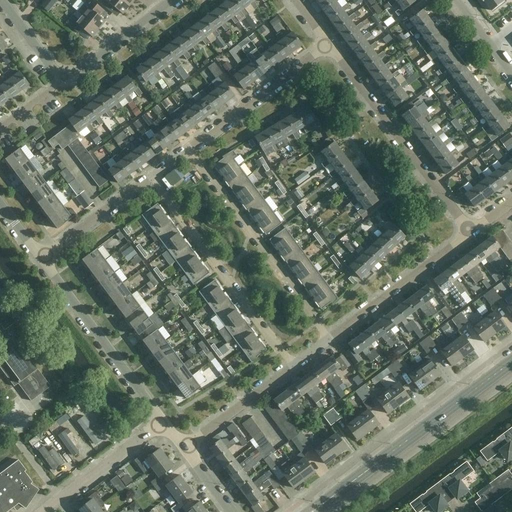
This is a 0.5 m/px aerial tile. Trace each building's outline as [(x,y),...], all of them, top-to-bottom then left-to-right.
[(47,12),(54,4),(57,0),(45,0),(40,6),(47,12)] [(91,0),(86,0),(84,3),(77,11),(82,15),(99,29),(105,21),(100,16),(104,11),(91,0)] [(121,0),(95,0),(108,10),(112,5),(122,14),(129,6),(121,0)] [(235,0),(227,0),(223,4),(233,17),(235,16),(240,12),(244,17),(248,14),(244,9),(244,8),(242,10),(235,0)] [(244,8),(244,9),(250,4),(254,10),(258,7),(254,1),(252,2),(250,0),(235,0),(242,10),(244,8)] [(314,0),(321,10),(335,0),(334,0),(314,0)] [(341,8),(337,2),(339,0),(334,0),(335,0),(321,10),(329,20),(342,10),(341,8)] [(416,1),(415,0),(395,0),(395,1),(396,2),(401,8),(395,12),(398,16),(404,11),(403,10),(416,1)] [(482,0),(484,2),(485,1),(492,11),(505,2),(504,1),(505,0),(482,0)] [(225,23),(231,19),(235,24),(239,21),(235,16),(233,17),(223,4),(213,11),(223,24),(225,23)] [(348,17),(344,12),(349,8),(346,4),(341,8),(342,10),(329,20),(336,29),(349,19),(348,17)] [(386,8),(381,12),(385,18),(390,14),(386,8)] [(408,20),(414,28),(409,32),(413,36),(417,32),(416,30),(430,19),(422,9),(408,20)] [(213,11),(203,18),(213,31),(215,30),(221,26),(225,31),(229,28),(225,23),(223,24),(213,11)] [(336,29),(343,39),(356,29),(355,27),(351,21),(360,15),(357,11),(348,17),(349,19),(336,29)] [(99,29),(82,15),(79,19),(72,14),(65,23),(77,33),(81,28),(92,37),(99,29)] [(381,22),(375,14),(370,17),(376,26),(381,22)] [(394,21),(391,16),(383,22),(387,27),(394,21)] [(206,37),(212,33),(216,38),(213,40),(221,50),(227,46),(219,36),(219,35),(215,30),(213,31),(203,18),(194,25),(204,39),(206,37)] [(416,30),(417,32),(422,38),(417,42),(420,46),(425,42),(423,39),(437,29),(430,19),(416,30)] [(399,22),(389,30),(393,34),(402,27),(399,22)] [(361,23),(355,27),(356,29),(343,39),(350,48),(364,39),(362,37),(363,37),(358,31),(364,27),(361,23)] [(194,25),(184,33),(194,46),(196,44),(196,45),(202,40),(206,46),(210,43),(206,37),(204,39),(194,25)] [(444,39),(437,29),(423,39),(425,42),(429,47),(424,51),(427,55),(432,51),(430,49),(444,39)] [(292,53),(302,45),(292,32),(283,38),(279,32),(276,35),(280,41),(282,39),(292,53)] [(350,48),(357,58),(371,48),(370,46),(366,41),(371,36),(368,32),(363,37),(362,37),(364,39),(350,48)] [(187,52),(192,48),(196,53),(200,50),(196,45),(196,44),(194,46),(184,33),(174,40),(184,53),(187,52)] [(282,60),(292,53),(282,39),(280,41),(274,45),(270,39),(266,42),(270,48),(272,46),(282,60)] [(432,51),(436,57),(431,61),(434,65),(439,61),(437,59),(451,48),(444,39),(430,49),(432,51)] [(174,40),(165,47),(175,60),(177,59),(183,55),(187,60),(191,57),(187,52),(184,53),(174,40)] [(213,42),(209,44),(214,54),(218,52),(213,42)] [(371,48),(357,58),(365,68),(378,58),(377,56),(373,50),(378,46),(375,42),(374,43),(370,46),(371,48)] [(273,67),(282,60),(272,46),(270,48),(265,52),(260,47),(256,50),(261,55),(262,54),(273,67)] [(167,66),(173,62),(177,67),(181,64),(177,59),(175,60),(165,47),(155,54),(165,68),(167,66)] [(437,59),(439,61),(443,67),(438,70),(441,74),(446,71),(445,68),(459,58),(451,48),(437,59)] [(263,74),(273,67),(262,54),(261,55),(255,59),(248,50),(244,53),(251,62),(253,61),(263,74)] [(365,68),(372,77),(385,67),(384,66),(384,65),(380,60),(385,56),(382,52),(377,56),(378,58),(365,68)] [(155,54),(145,62),(155,75),(158,73),(163,69),(167,75),(171,72),(167,66),(165,68),(155,54)] [(8,71),(14,64),(7,57),(1,64),(8,71)] [(445,68),(446,71),(451,76),(440,84),(443,88),(454,80),(452,78),(466,68),(459,58),(445,68)] [(253,82),(263,74),(253,61),(251,62),(245,66),(241,61),(237,64),(241,69),(243,68),(253,82)] [(390,61),(384,65),(384,66),(385,67),(372,77),(379,87),(393,77),(391,75),(392,75),(387,69),(392,65),(390,61)] [(146,83),(154,76),(158,82),(162,79),(158,73),(155,75),(145,62),(135,69),(146,83)] [(223,73),(214,62),(208,67),(216,78),(223,73)] [(243,68),(241,69),(236,74),(232,68),(231,69),(227,63),(223,66),(232,78),(233,77),(243,89),(253,82),(243,68)] [(454,80),(458,86),(453,90),(455,93),(461,90),(459,88),(473,77),(466,68),(452,78),(454,80)] [(9,79),(19,92),(29,85),(19,71),(11,78),(7,72),(3,75),(7,81),(9,79)] [(379,87),(386,97),(400,87),(398,85),(394,79),(400,75),(397,71),(392,75),(391,75),(393,77),(379,87)] [(127,76),(116,83),(126,96),(128,95),(134,91),(138,97),(142,94),(137,87),(136,88),(127,76)] [(467,97),(480,87),(473,77),(459,88),(461,90),(465,95),(460,99),(463,103),(468,99),(467,97)] [(404,81),(398,85),(400,87),(386,97),(394,107),(408,97),(407,96),(413,92),(412,92),(407,96),(401,88),(411,81),(409,78),(404,81)] [(0,86),(9,99),(19,92),(9,79),(7,81),(1,85),(0,82),(0,86)] [(214,90),(224,103),(234,96),(224,82),(216,89),(212,83),(208,86),(212,92),(214,90)] [(118,102),(124,98),(129,104),(132,101),(128,95),(126,96),(116,83),(107,90),(117,104),(118,102)] [(0,106),(9,99),(0,86),(0,106)] [(474,107),(488,97),(480,87),(467,97),(468,99),(472,105),(467,109),(470,113),(475,109),(474,107)] [(107,90),(97,98),(107,111),(109,109),(115,105),(119,111),(123,108),(118,102),(117,104),(107,90)] [(215,111),(224,103),(214,90),(212,92),(206,96),(202,90),(198,93),(202,99),(203,99),(205,98),(215,111)] [(205,118),(215,111),(205,98),(203,99),(202,99),(197,103),(193,97),(189,100),(193,106),(195,104),(205,118)] [(481,117),(495,106),(488,97),(474,107),(475,109),(480,115),(474,119),(477,123),(483,119),(481,117)] [(99,116),(99,117),(105,113),(109,118),(113,115),(109,109),(107,111),(97,98),(87,105),(97,118),(99,116)] [(419,100),(413,105),(414,106),(401,116),(409,126),(422,116),(420,114),(416,108),(421,104),(419,100)] [(195,125),(205,118),(195,104),(193,106),(187,110),(183,105),(179,108),(183,113),(185,112),(195,125)] [(87,105),(78,112),(87,125),(89,124),(90,124),(95,120),(99,125),(103,122),(99,117),(99,116),(97,118),(87,105)] [(307,106),(296,112),(305,126),(306,125),(312,122),(316,128),(320,125),(316,118),(315,119),(307,106)] [(431,106),(420,114),(422,116),(409,126),(416,135),(429,126),(427,124),(423,118),(434,110),(431,106)] [(489,126),(502,116),(495,106),(481,117),(483,119),(487,124),(481,128),(484,132),(490,128),(489,126)] [(71,124),(78,133),(78,132),(86,127),(90,133),(94,130),(90,124),(89,124),(87,125),(78,112),(68,120),(71,124)] [(169,115),(173,121),(175,119),(185,133),(195,125),(185,112),(183,113),(177,117),(173,112),(169,115)] [(294,133),(296,131),(302,128),(306,134),(310,131),(306,125),(305,126),(296,112),(286,118),(294,133)] [(416,135),(423,145),(436,135),(435,133),(430,128),(446,116),(444,113),(433,120),(427,124),(429,126),(416,135)] [(489,126),(490,128),(494,134),(489,138),(492,142),(498,137),(497,136),(510,126),(502,116),(489,126)] [(286,118),(275,124),(284,139),(286,138),(292,134),(296,140),(300,137),(296,131),(294,133),(286,118)] [(173,121),(168,125),(164,119),(159,122),(164,128),(166,127),(176,140),(185,133),(175,119),(173,121)] [(81,136),(78,132),(78,133),(71,124),(53,138),(58,145),(62,150),(77,138),(81,136)] [(284,139),(275,124),(265,130),(273,145),(275,144),(279,150),(289,144),(286,138),(284,139)] [(166,147),(176,140),(166,127),(164,128),(158,132),(154,126),(150,129),(154,135),(156,134),(166,147)] [(423,145),(430,155),(443,145),(442,143),(438,137),(443,133),(440,129),(435,133),(436,135),(423,145)] [(265,130),(254,137),(263,151),(266,157),(267,157),(263,151),(271,146),(275,152),(279,150),(275,144),(273,145),(265,130)] [(124,141),(127,137),(121,132),(118,137),(124,141)] [(140,136),(145,142),(147,141),(157,154),(166,147),(156,134),(154,135),(149,139),(144,133),(140,136)] [(500,141),(504,146),(505,148),(511,142),(511,137),(509,133),(500,141)] [(41,141),(46,147),(50,144),(48,142),(45,138),(41,141)] [(48,142),(50,144),(53,148),(58,145),(53,138),(48,142)] [(67,145),(71,150),(81,143),(77,138),(67,145)] [(430,155),(437,164),(450,155),(449,153),(445,147),(451,143),(448,139),(442,143),(443,145),(430,155)] [(145,142),(139,146),(135,141),(131,144),(135,149),(135,150),(137,148),(147,161),(157,154),(147,141),(145,142)] [(320,152),(321,152),(315,156),(315,157),(321,153),(327,160),(321,164),(324,168),(330,164),(328,162),(341,152),(334,142),(320,152)] [(84,147),(81,143),(71,150),(74,155),(84,147)] [(30,157),(34,154),(27,144),(23,147),(30,157)] [(50,153),(53,151),(54,150),(53,148),(50,144),(46,147),(50,153)] [(104,144),(99,147),(106,159),(111,156),(104,144)] [(450,155),(437,164),(445,175),(464,160),(463,160),(458,164),(452,157),(463,149),(460,145),(449,153),(450,155)] [(74,155),(78,159),(88,152),(84,147),(74,155)] [(7,164),(12,172),(29,160),(20,148),(4,159),(8,164),(7,164)] [(137,169),(147,161),(137,148),(135,150),(135,149),(129,153),(125,148),(121,151),(125,156),(126,157),(128,155),(137,169)] [(473,149),(466,154),(469,159),(477,153),(473,149)] [(213,165),(222,177),(239,165),(235,160),(238,157),(232,150),(222,157),(223,158),(213,165)] [(494,151),(487,155),(491,162),(498,158),(494,151)] [(91,157),(88,152),(78,159),(81,164),(91,157)] [(335,171),(349,161),(341,152),(328,162),(330,164),(334,170),(328,174),(331,178),(337,174),(335,171)] [(128,176),(137,169),(128,155),(126,157),(125,156),(120,161),(116,155),(112,158),(116,164),(118,162),(128,176)] [(482,156),(476,159),(481,170),(487,167),(482,156)] [(81,164),(85,169),(95,161),(91,157),(81,164)] [(503,165),(511,177),(511,158),(511,159),(510,159),(505,163),(501,158),(497,161),(501,166),(501,167),(503,165)] [(19,178),(22,183),(37,171),(29,160),(12,172),(18,179),(19,178)] [(247,173),(251,170),(245,160),(240,163),(247,173)] [(98,166),(95,161),(85,169),(88,173),(98,166)] [(343,181),(356,171),(349,161),(335,171),(337,174),(341,179),(335,183),(338,188),(344,183),(343,181)] [(57,165),(62,171),(66,168),(62,162),(57,165)] [(118,183),(128,176),(118,162),(116,164),(110,168),(106,162),(102,165),(107,171),(108,171),(118,183)] [(494,193),(503,186),(493,172),(491,174),(491,173),(486,178),(475,164),(471,167),(482,181),(484,180),(494,193)] [(239,165),(222,177),(231,189),(247,177),(239,165)] [(487,168),(491,173),(491,174),(493,172),(503,186),(511,179),(511,177),(503,165),(501,167),(501,166),(495,170),(491,165),(487,168)] [(88,173),(92,178),(102,171),(98,166),(88,173)] [(70,173),(66,168),(62,171),(66,177),(70,173)] [(24,188),(30,195),(46,183),(37,171),(22,183),(25,187),(24,188)] [(105,175),(102,171),(92,178),(95,183),(105,175)] [(256,176),(260,180),(266,176),(263,171),(256,176)] [(306,171),(294,179),(298,185),(309,177),(306,171)] [(363,181),(356,171),(343,181),(344,183),(348,189),(343,193),(346,197),(351,193),(350,191),(363,181)] [(99,187),(109,180),(105,175),(95,183),(99,187)] [(484,200),(494,193),(484,180),(482,181),(476,185),(472,179),(472,180),(468,175),(465,178),(468,182),(468,183),(472,188),(474,187),(484,200)] [(53,177),(49,179),(64,204),(68,202),(53,177)] [(231,189),(239,200),(256,188),(247,177),(231,189)] [(370,190),(363,181),(350,191),(351,193),(355,198),(345,206),(348,209),(352,206),(353,207),(359,203),(357,200),(370,190)] [(36,201),(39,206),(55,194),(46,183),(30,195),(35,202),(36,201)] [(79,194),(83,191),(79,185),(75,188),(79,194)] [(472,188),(466,192),(462,187),(459,189),(463,196),(465,195),(474,207),(484,200),(474,187),(472,188)] [(256,188),(239,200),(248,212),(264,200),(256,188)] [(357,200),(359,203),(363,208),(353,215),(356,219),(360,216),(362,219),(368,214),(365,210),(378,201),(370,190),(357,200)] [(92,202),(91,202),(83,191),(79,194),(75,197),(79,202),(81,200),(86,206),(92,202)] [(47,218),(63,206),(55,194),(39,206),(42,210),(42,211),(47,218)] [(248,212),(257,223),(273,211),(264,200),(248,212)] [(150,227),(166,215),(157,203),(141,215),(150,227)] [(63,206),(47,218),(52,225),(53,224),(57,229),(72,218),(72,217),(76,214),(72,209),(67,212),(63,206)] [(282,223),(273,211),(257,223),(265,235),(282,223)] [(166,215),(150,227),(159,239),(175,227),(166,215)] [(384,233),(396,245),(405,237),(394,224),(386,231),(381,226),(378,230),(382,235),(384,233)] [(175,227),(159,239),(167,250),(183,238),(175,227)] [(269,240),(278,252),(294,240),(285,228),(269,240)] [(505,234),(501,229),(492,237),(495,242),(505,234)] [(115,235),(116,235),(120,240),(124,237),(119,231),(115,234),(115,235)] [(376,241),(387,253),(396,245),(384,233),(382,235),(377,240),(372,235),(370,232),(366,236),(373,243),(376,241)] [(505,234),(495,242),(498,246),(508,239),(505,234)] [(367,249),(378,262),(387,253),(376,241),(373,243),(369,248),(357,236),(354,239),(365,251),(367,249)] [(495,242),(492,237),(491,236),(482,243),(498,266),(502,263),(497,256),(494,251),(499,247),(498,246),(495,242)] [(176,262),(192,250),(183,238),(167,250),(176,262)] [(508,239),(498,246),(499,247),(502,251),(511,243),(508,239)] [(286,263),(303,251),(294,240),(278,252),(286,263)] [(116,270),(121,267),(104,243),(100,246),(116,270)] [(482,243),(472,251),(480,261),(486,257),(489,262),(497,273),(501,270),(498,266),(482,243)] [(511,243),(502,251),(506,256),(511,250),(511,243)] [(130,260),(137,254),(130,246),(123,251),(130,260)] [(89,272),(105,260),(96,248),(81,260),(85,264),(84,265),(89,272)] [(358,258),(369,270),(378,262),(367,249),(365,251),(360,256),(355,251),(351,254),(356,260),(358,258)] [(184,273),(201,261),(192,250),(176,262),(184,273)] [(295,275),(311,263),(303,251),(286,263),(295,275)] [(480,261),(472,251),(463,258),(479,280),(483,277),(474,266),(480,261)] [(137,255),(133,258),(130,261),(134,266),(141,260),(137,255)] [(329,258),(334,264),(337,261),(333,255),(329,258)] [(360,279),(369,270),(358,258),(356,260),(351,264),(346,259),(343,262),(348,268),(349,267),(360,279)] [(463,258),(453,265),(461,276),(466,272),(475,283),(479,280),(463,258)] [(96,279),(99,283),(114,272),(105,260),(89,272),(95,280),(96,279)] [(201,261),(184,273),(193,285),(209,273),(201,261)] [(337,261),(334,264),(338,269),(342,266),(337,261)] [(304,286),(320,274),(311,263),(295,275),(304,286)] [(461,276),(453,265),(443,272),(460,295),(464,292),(455,280),(461,276)] [(101,288),(107,295),(123,283),(114,272),(99,283),(102,287),(101,288)] [(146,275),(150,281),(154,278),(150,272),(146,275)] [(441,291),(447,286),(451,291),(463,307),(467,304),(465,302),(462,297),(461,297),(460,295),(443,272),(433,280),(441,291)] [(312,298),(328,286),(320,274),(304,286),(312,298)] [(356,282),(351,276),(348,279),(353,284),(353,285),(356,282)] [(151,289),(159,284),(154,278),(150,281),(147,284),(151,289)] [(207,304),(223,292),(214,280),(198,292),(207,304)] [(113,302),(116,306),(131,295),(123,283),(107,295),(112,303),(113,302)] [(328,286),(312,298),(321,310),(331,303),(332,304),(338,299),(328,286)] [(416,293),(432,316),(437,312),(431,305),(428,301),(434,297),(425,286),(416,293)] [(493,288),(488,292),(496,302),(501,298),(493,288)] [(0,325),(4,331),(9,327),(20,319),(11,308),(0,292),(0,325)] [(232,303),(223,292),(207,304),(216,315),(232,303)] [(468,292),(462,297),(465,302),(471,297),(468,292)] [(496,302),(488,292),(483,296),(491,306),(496,302)] [(416,293),(406,300),(414,311),(420,307),(428,319),(432,316),(416,293)] [(124,318),(140,306),(131,295),(116,306),(119,310),(118,311),(124,318)] [(178,304),(174,299),(171,301),(171,300),(164,305),(169,311),(178,304)] [(405,318),(414,311),(406,300),(396,307),(405,318)] [(240,315),(232,303),(216,315),(224,327),(240,315)] [(149,318),(140,306),(124,318),(132,330),(133,329),(149,318)] [(445,306),(440,310),(447,319),(452,315),(445,306)] [(396,307),(387,314),(395,325),(401,321),(405,326),(404,326),(409,333),(413,330),(408,323),(405,318),(396,307)] [(483,319),(494,334),(505,326),(494,311),(489,315),(487,312),(481,316),(483,319)] [(461,312),(456,316),(463,326),(468,322),(461,312)] [(395,325),(387,314),(377,322),(389,337),(393,334),(390,330),(395,325)] [(249,326),(240,315),(224,327),(233,338),(249,326)] [(458,330),(463,326),(456,316),(451,320),(458,330)] [(141,341),(157,329),(149,318),(133,329),(137,333),(136,334),(141,341)] [(180,321),(184,327),(188,323),(184,318),(180,321)] [(494,334),(483,319),(472,327),(484,342),(494,334)] [(412,320),(408,323),(413,330),(419,339),(424,335),(412,320)] [(389,337),(377,322),(367,329),(376,340),(381,336),(385,340),(389,337)] [(193,329),(188,323),(184,327),(189,333),(193,329)] [(249,326),(233,338),(242,350),(258,338),(249,326)] [(166,341),(157,329),(141,341),(147,349),(147,348),(151,352),(166,341)] [(367,329),(358,336),(366,347),(376,340),(367,329)] [(393,334),(389,337),(394,344),(398,341),(393,334)] [(451,343),(462,358),(473,350),(462,335),(451,343)] [(30,401),(45,391),(50,386),(37,369),(38,369),(13,336),(0,345),(0,367),(14,386),(17,384),(30,401)] [(348,343),(351,348),(345,352),(355,365),(361,360),(356,354),(361,351),(365,356),(366,355),(371,362),(375,359),(369,352),(370,352),(366,347),(358,336),(348,343)] [(429,336),(424,340),(431,350),(436,346),(429,336)] [(394,344),(389,337),(385,340),(390,347),(394,344)] [(267,350),(258,338),(242,350),(251,363),(258,358),(257,357),(267,350)] [(427,354),(431,350),(424,340),(419,344),(427,354)] [(158,364),(174,352),(166,341),(151,352),(154,357),(153,357),(158,364)] [(197,344),(202,350),(206,347),(201,341),(197,344)] [(462,358),(451,343),(440,351),(451,366),(462,358)] [(210,352),(206,347),(202,350),(206,355),(210,352)] [(374,349),(370,352),(369,352),(375,359),(379,356),(374,349)] [(414,355),(417,359),(426,354),(422,349),(414,355)] [(182,363),(174,352),(158,364),(164,372),(165,371),(168,375),(183,364),(182,363)] [(334,371),(339,367),(342,371),(347,367),(339,356),(334,360),(332,356),(322,363),(341,388),(344,386),(334,371)] [(189,358),(182,363),(183,364),(168,375),(171,380),(170,380),(176,388),(192,375),(187,369),(193,364),(189,358)] [(419,367),(430,382),(441,374),(429,359),(419,367)] [(397,360),(392,364),(399,374),(404,370),(397,360)] [(322,363),(312,370),(320,381),(326,377),(336,392),(341,388),(322,363)] [(394,378),(399,374),(392,364),(387,368),(394,378)] [(419,390),(430,382),(419,367),(408,375),(419,390)] [(228,377),(223,370),(219,373),(223,379),(228,377)] [(315,385),(320,381),(312,370),(302,378),(319,400),(320,400),(323,397),(318,390),(319,390),(315,385)] [(182,394),(185,399),(201,387),(192,375),(176,388),(181,395),(182,394)] [(302,378),(293,385),(301,396),(306,392),(310,397),(319,408),(323,405),(320,400),(319,400),(302,378)] [(353,378),(344,388),(351,394),(359,384),(353,378)] [(387,391),(398,406),(408,398),(397,383),(387,391)] [(364,384),(359,388),(367,398),(372,394),(364,384)] [(296,400),(301,396),(293,385),(283,392),(300,415),(304,412),(299,405),(299,404),(296,400)] [(362,402),(367,398),(359,388),(354,392),(362,402)] [(398,406),(387,391),(376,399),(387,414),(398,406)] [(277,405),(280,409),(281,410),(287,406),(291,411),(296,418),(300,415),(283,392),(273,400),(277,405)] [(263,408),(267,413),(277,405),(273,400),(263,408)] [(270,417),(280,409),(277,405),(267,413),(270,417)] [(79,411),(75,407),(67,413),(70,418),(79,411)] [(332,408),(327,412),(335,422),(340,418),(332,408)] [(270,417),(274,422),(284,414),(281,410),(280,409),(270,417)] [(367,409),(356,417),(368,432),(378,424),(367,409)] [(93,422),(103,436),(109,432),(93,411),(87,415),(86,412),(81,416),(83,418),(88,426),(93,422)] [(335,422),(327,412),(322,416),(330,426),(335,422)] [(284,414),(274,422),(278,427),(288,419),(284,414)] [(241,425),(244,429),(253,422),(250,418),(252,417),(252,416),(241,425)] [(84,436),(72,417),(63,423),(75,442),(84,436)] [(357,440),(368,432),(356,417),(346,425),(357,440)] [(278,427),(281,432),(291,424),(288,419),(278,427)] [(56,421),(47,427),(51,432),(59,426),(56,421)] [(244,429),(247,433),(257,427),(253,422),(244,429)] [(281,432),(285,436),(295,429),(291,424),(281,432)] [(257,427),(247,433),(251,438),(260,431),(257,427)] [(239,442),(244,437),(237,428),(231,432),(239,442)] [(40,434),(40,433),(28,442),(32,447),(43,438),(48,444),(55,439),(47,429),(40,434)] [(285,436),(287,439),(288,441),(298,434),(295,429),(285,436)] [(58,434),(74,456),(80,451),(64,430),(58,434)] [(511,434),(509,430),(497,439),(497,440),(494,442),(493,441),(480,451),(488,461),(501,451),(508,460),(511,457),(511,434)] [(251,438),(254,442),(263,436),(260,431),(251,438)] [(300,432),(298,434),(296,436),(307,451),(312,447),(300,432)] [(324,441),(336,456),(346,448),(335,433),(324,441)] [(263,436),(254,442),(257,447),(267,440),(263,436)] [(302,455),(307,451),(296,436),(291,440),(302,455)] [(244,437),(239,442),(242,447),(248,443),(244,437)] [(209,448),(216,458),(227,449),(235,442),(232,438),(229,441),(226,438),(220,440),(209,448)] [(257,447),(261,451),(270,444),(267,440),(257,447)] [(336,456),(324,441),(314,449),(325,464),(336,456)] [(270,444),(261,451),(265,456),(274,449),(270,444)] [(45,445),(39,449),(55,470),(65,463),(54,448),(49,451),(45,445)] [(145,459),(152,468),(166,457),(159,448),(147,457),(144,453),(134,460),(138,465),(145,459)] [(216,458),(223,467),(234,459),(227,449),(216,458)] [(298,461),(292,465),(304,480),(314,472),(299,453),(294,456),(298,461)] [(223,467),(231,477),(253,460),(250,456),(239,464),(234,459),(223,467)] [(271,470),(276,466),(268,456),(263,460),(271,470)] [(172,466),(166,457),(152,468),(158,476),(150,482),(154,487),(164,479),(161,475),(172,466)] [(293,488),(304,480),(292,465),(288,459),(277,468),(293,488)] [(253,460),(231,477),(237,486),(249,478),(245,472),(256,464),(253,460)] [(24,473),(26,471),(18,461),(0,474),(0,511),(7,511),(15,507),(16,511),(22,507),(25,510),(39,490),(30,485),(32,483),(24,473)] [(451,474),(439,483),(451,499),(456,496),(458,498),(468,491),(461,481),(474,471),(467,461),(454,471),(455,472),(451,474)] [(256,488),(261,484),(272,475),(269,470),(252,483),(249,478),(237,486),(245,496),(256,488)] [(511,474),(508,470),(493,481),(503,496),(511,489),(511,474)] [(165,486),(172,495),(186,484),(179,475),(167,484),(164,479),(154,487),(157,491),(165,486)] [(280,485),(272,475),(261,484),(264,488),(270,484),(274,489),(280,485)] [(119,492),(125,488),(116,476),(110,481),(119,492)] [(503,496),(493,481),(477,493),(480,498),(475,502),(482,511),(497,511),(492,504),(503,496)] [(451,499),(439,483),(427,492),(424,495),(423,494),(410,504),(416,511),(419,511),(431,504),(437,511),(439,511),(448,506),(446,503),(451,499)] [(192,493),(186,484),(172,495),(178,503),(170,509),(172,511),(175,511),(178,510),(182,508),(182,507),(184,506),(180,501),(192,493)] [(107,488),(100,492),(105,499),(111,495),(107,488)] [(256,488),(245,496),(252,506),(264,497),(256,488)] [(78,509),(80,511),(93,511),(99,508),(95,503),(100,499),(95,492),(89,496),(92,499),(78,509)] [(191,500),(184,506),(182,507),(182,508),(178,510),(179,511),(203,511),(206,510),(199,501),(194,505),(191,500)] [(451,502),(456,510),(460,508),(455,500),(451,502)]
